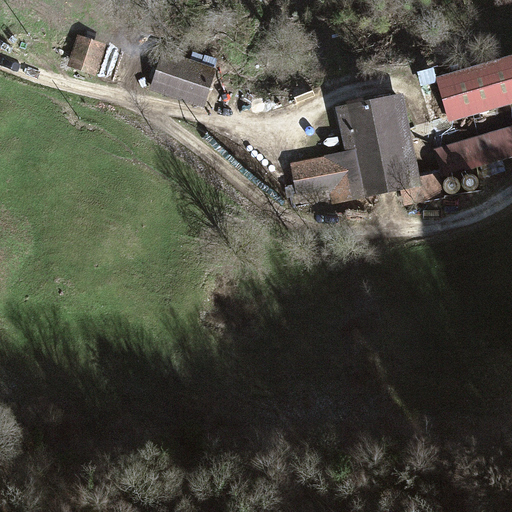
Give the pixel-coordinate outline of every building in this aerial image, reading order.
[(78,39),(68,70),(96,79),(106,48),(78,39)] [(217,71),(165,53),(151,93),(204,111),(217,71)] [(511,107),(511,60),(436,82),(449,126),(511,107)] [(419,187),(403,110),(344,122),(353,167),(299,178),(306,211),(419,187)] [(511,156),(511,128),(424,152),(431,178),(511,156)] [(447,195),(451,196),(454,194),(456,192),(458,189),(458,186),(457,183),(455,180),(452,179),(448,178),(445,180),(443,182),(441,185),(441,188),(442,191),(444,194),(447,195)]
